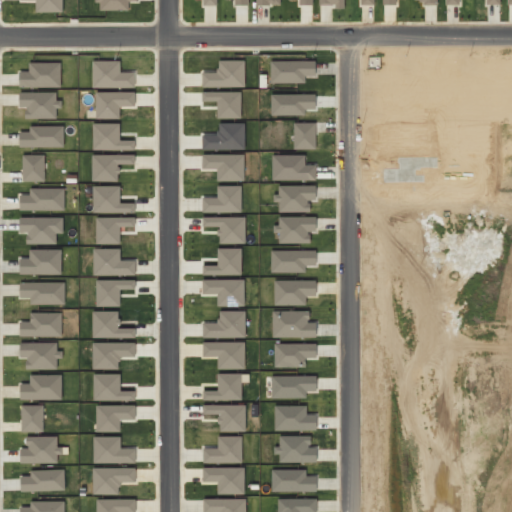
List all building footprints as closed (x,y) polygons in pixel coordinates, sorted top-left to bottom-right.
[(62,0),(19,0),(20,0),(35,0),(35,12),(63,12),(62,0)] [(95,0),(96,10),(129,10),(129,2),(137,2),(136,0),(95,0)] [(134,72),(119,72),(119,60),(92,61),(92,88),(134,87),(134,72)] [(201,87),(244,87),(245,60),(217,60),(217,72),(202,72),(201,87)] [(315,60),(270,61),(270,83),(305,82),(305,76),(315,76),(315,60)] [(61,87),(60,62),(28,63),(29,71),(18,71),(18,87),(61,87)] [(95,92),(95,119),(119,118),(119,107),(135,106),(134,91),(95,92)] [(56,119),(56,108),(61,108),(61,100),(56,100),(56,92),(19,92),(19,107),(25,107),(26,119),(56,119)] [(241,92),(202,92),(202,102),(216,102),(216,118),(240,118),(241,92)] [(270,94),(271,115),(305,115),(305,109),(315,109),(315,94),(270,94)] [(134,149),(134,140),(120,140),(119,123),(92,123),(92,150),(134,149)] [(245,123),(218,123),(218,135),(202,135),(202,149),(244,150),(245,123)] [(19,132),(19,147),(64,147),(63,126),(29,126),(29,131),(19,132)] [(91,181),(119,181),(119,169),(134,169),(134,155),(92,154),(91,181)] [(202,154),(201,169),(217,169),(216,181),(243,181),(244,155),(202,154)] [(271,180),(315,180),(316,165),(305,165),(305,155),(271,154),(271,180)] [(44,155),(22,155),(22,181),(44,181),(44,155)] [(92,212),(134,213),(135,203),(120,202),(120,186),(93,185),(92,212)] [(241,186),(217,185),(216,197),(202,197),(202,212),(241,212),(241,186)] [(19,210),(64,210),(64,188),(29,188),(29,194),(19,195),(19,210)] [(279,233),(278,243),(310,244),(310,233),(315,233),(316,217),(278,216),(278,225),(273,225),(273,232),(279,233)] [(63,217),(19,217),(19,232),(26,232),(27,244),(56,243),(56,234),(63,233),(63,217)] [(95,243),(119,244),(120,227),(134,227),(134,217),(96,217),(95,243)] [(202,217),(202,226),(218,226),(218,243),(246,243),(245,217),(202,217)] [(93,275),(135,275),(134,260),(120,260),(120,248),(93,249),(93,275)] [(242,274),(241,248),(217,248),(217,265),(202,265),(202,275),(242,274)] [(61,274),(61,249),(29,249),(29,258),(19,258),(19,274),(61,274)] [(135,279),(95,280),(96,306),(120,306),(120,289),(135,289),(135,279)] [(244,306),(244,279),(202,280),(202,294),(216,294),(216,306),(244,306)] [(64,282),(19,282),(19,298),(29,298),(29,304),(64,305),(64,282)] [(245,311),(218,310),(218,323),(202,322),(202,337),(245,338),(245,311)] [(272,337),(315,336),(315,322),(309,322),(309,310),(272,311),(272,337)] [(119,311),(92,311),(92,337),(135,338),(135,328),(119,328),(119,311)] [(29,313),(30,321),(19,321),(19,337),(61,336),(61,312),(29,313)] [(26,369),(57,369),(56,359),(62,359),(62,350),(57,350),(57,342),(19,343),(19,358),(26,357),(26,369)] [(92,343),(92,369),(119,369),(118,357),(135,357),(135,342),(92,343)] [(62,375),(29,374),(29,383),(19,383),(19,399),(61,400),(62,375)] [(42,432),(43,405),(21,405),(20,431),(42,432)] [(135,405),(95,405),(96,432),(120,432),(120,419),(135,419),(135,405)] [(58,463),(59,436),(26,436),(26,448),(20,448),(19,463),(58,463)] [(242,436),(218,436),(217,448),(202,448),(202,462),(241,463),(242,436)] [(20,476),(21,491),(64,490),(64,469),(29,470),(30,476),(20,476)] [(245,511),(246,498),(203,499),(202,511),(245,511)] [(64,511),(64,501),(30,501),(30,507),(20,507),(19,511),(64,511)]
